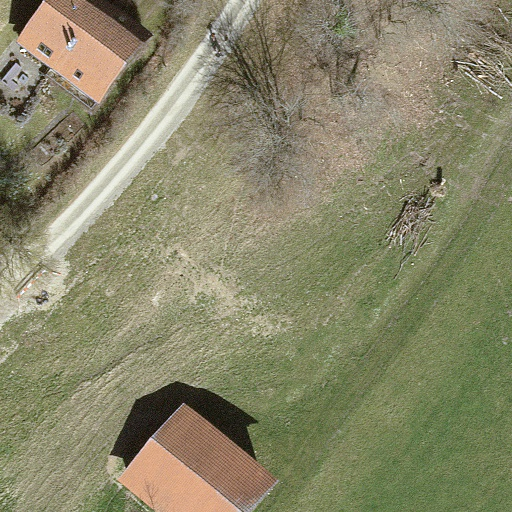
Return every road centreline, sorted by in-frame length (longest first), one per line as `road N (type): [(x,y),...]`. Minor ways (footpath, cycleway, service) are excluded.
road 1 (residential): [(248,0),(158,134),(22,278)]
road 2 (track): [(345,421),(511,187)]
